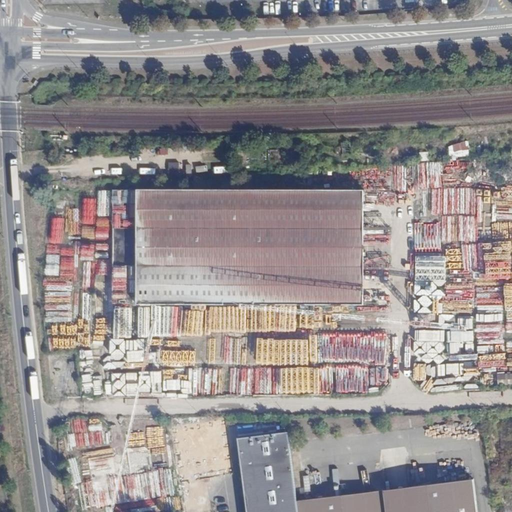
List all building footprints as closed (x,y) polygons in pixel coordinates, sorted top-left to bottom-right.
[(450,155),(468,152),(466,142),(449,146),(450,155)] [(365,304),(365,189),(114,189),(113,303),(261,304),(365,304)] [(416,269),(416,293),(431,293),(431,287),(445,286),(445,271),(426,271),(426,269),(416,269)] [(437,296),(437,300),(419,298),(417,311),(443,315),(445,297),(437,296)] [(414,332),(415,344),(431,344),(431,332),(414,332)] [(428,378),(439,378),(439,365),(416,364),(416,390),(436,390),(436,388),(427,388),(428,378)] [(454,364),(441,366),(443,379),(456,378),(454,364)] [(173,378),(173,370),(153,371),(154,379),(173,378)] [(124,374),(113,374),(113,387),(123,388),(124,374)] [(126,374),(126,396),(138,396),(138,391),(151,390),(151,397),(162,397),(162,385),(151,386),(151,376),(138,377),(138,374),(126,374)] [(298,511),(297,500),(289,431),(238,437),(248,511),(298,511)] [(115,479),(114,472),(116,472),(113,454),(87,459),(90,476),(93,476),(94,482),(91,483),(95,508),(158,498),(154,472),(115,479)] [(298,511),(477,511),(473,479),(409,487),(411,504),(388,507),(386,490),(372,491),(375,508),(352,511),(350,494),(297,500),(298,511)] [(411,504),(409,487),(386,490),(388,507),(411,504)] [(372,491),(350,494),(352,511),(375,508),(372,491)]
